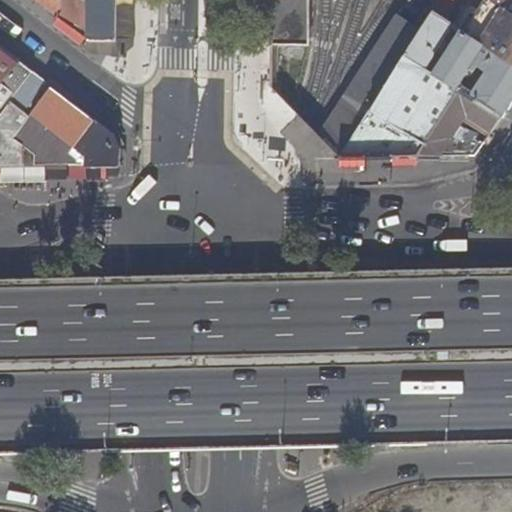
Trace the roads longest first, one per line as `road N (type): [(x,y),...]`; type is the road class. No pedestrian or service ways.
road 1 (trunk): [(511,313),(0,328)]
road 2 (trunk): [(0,413),(511,400)]
road 3 (primary): [(168,215),(159,465),(181,511)]
road 4 (primary): [(226,476),(227,212)]
road 5 (trunk): [(265,508),(391,466),(511,463)]
road 6 (tertiary): [(191,162),(0,13)]
road 7 (trunk): [(511,250),(317,213)]
road 8 (residential): [(494,184),(317,213)]
road 9 (primary): [(191,162),(201,0)]
